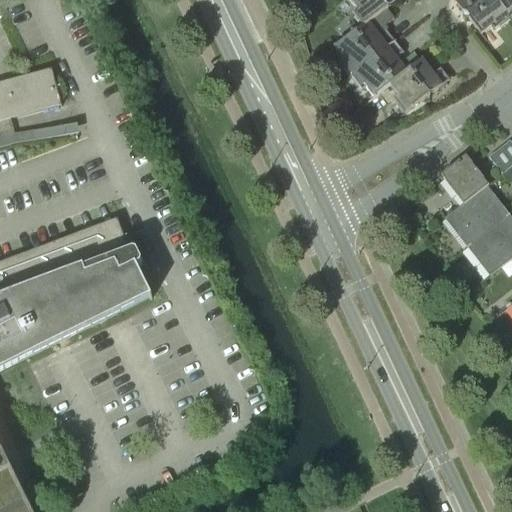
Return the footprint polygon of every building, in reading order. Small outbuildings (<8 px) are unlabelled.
[(347,0),(356,12),(353,15),(363,27),(363,28),(364,29),(368,25),(400,0),(347,0)] [(494,31),(508,21),(491,0),(458,0),(454,3),(480,36),(491,28),(494,31)] [(511,0),(491,0),(508,21),(511,17),(511,0)] [(351,78),(394,44),(386,33),(379,38),(368,25),(364,29),(363,28),(334,50),(344,62),(341,65),(351,78)] [(406,74),(396,60),(403,55),(394,44),(351,78),(361,91),(364,88),(374,101),(389,89),(389,88),(406,74)] [(312,55),(317,62),(323,57),(318,51),(312,55)] [(412,69),(420,63),(413,55),(406,61),(412,69)] [(389,88),(389,89),(398,100),(395,102),(405,116),(449,82),(440,70),(433,76),(421,62),(420,63),(412,69),(406,74),(389,88)] [(0,511),(29,511),(0,451),(0,374),(146,303),(134,271),(142,265),(137,255),(133,254),(129,255),(117,221),(0,263),(0,135),(13,132),(10,121),(61,107),(52,70),(0,83),(0,511)] [(501,177),(511,168),(511,146),(509,143),(488,160),(501,177)] [(441,178),(463,206),(487,187),(466,159),(441,178)] [(488,188),(487,187),(463,206),(463,207),(445,221),(467,250),(508,217),(487,189),(488,188)] [(489,279),(511,260),(511,221),(508,217),(467,250),(489,279)]
